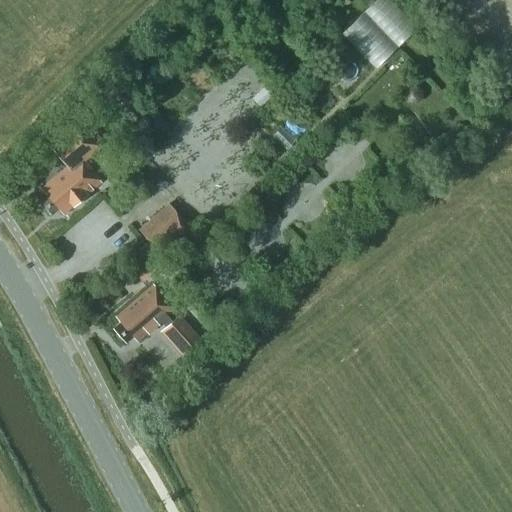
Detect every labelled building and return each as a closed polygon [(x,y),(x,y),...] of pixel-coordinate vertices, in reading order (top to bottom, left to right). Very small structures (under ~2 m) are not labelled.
[(376,0),(364,12),(398,47),(419,26),(394,0),(376,0)] [(376,68),(398,47),(364,12),(342,34),(376,68)] [(115,84),(108,95),(117,101),(124,91),(115,84)] [(94,133),(81,117),(48,144),(67,167),(41,189),(46,195),(40,200),(52,215),(58,209),(63,215),(73,206),(73,207),(87,195),(101,183),(84,161),(104,145),(100,141),(107,135),(101,128),(94,133)] [(126,264),(141,282),(166,260),(163,257),(192,232),(169,204),(139,231),(150,244),(126,264)] [(175,309),(170,304),(153,285),(115,317),(120,323),(113,328),(126,343),(132,337),(137,343),(159,323),(165,329),(160,333),(182,359),(201,342),(179,317),(172,323),(166,317),(175,309)]
